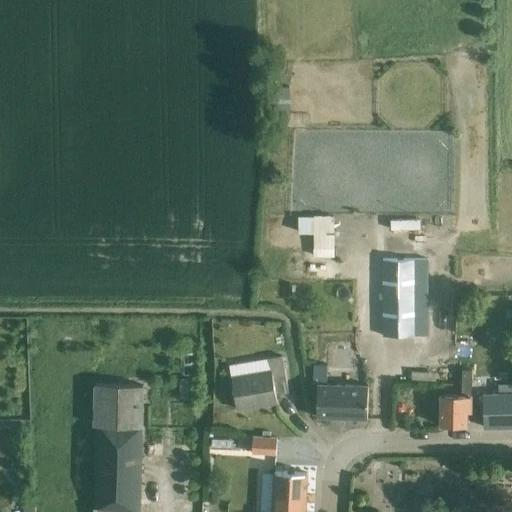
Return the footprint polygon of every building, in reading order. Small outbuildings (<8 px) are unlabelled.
[(313,216),(298,216),(298,232),(313,232),(313,216)] [(420,219),(391,219),(391,229),(420,228),(420,219)] [(334,247),(314,247),(314,256),(334,256),(334,247)] [(429,335),(428,259),(383,259),(383,336),(429,335)] [(271,370),(232,377),(237,410),(278,403),(276,395),(289,393),(283,356),(269,358),(271,370)] [(368,418),(369,386),(327,384),(328,365),(314,365),(313,385),(318,385),(317,417),(368,418)] [(471,411),(472,370),(462,370),(462,395),(441,395),(441,425),(467,425),(467,411),(471,411)] [(143,511),(147,386),(100,384),(98,426),(100,426),(96,511),(143,511)] [(511,393),(484,394),(485,428),(511,426),(511,393)] [(237,432),(235,449),(247,450),(249,434),(237,432)] [(225,435),(213,434),(213,450),(224,450),(225,435)] [(277,454),(277,438),(253,437),(252,453),(277,454)] [(75,474),(85,474),(86,454),(76,454),(75,474)] [(275,471),(272,511),(305,511),(308,473),(275,471)]
